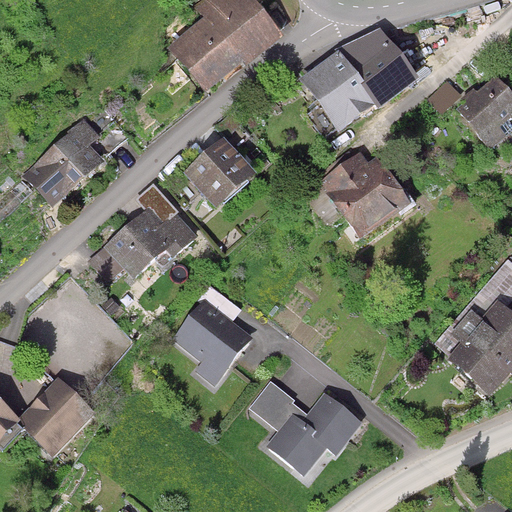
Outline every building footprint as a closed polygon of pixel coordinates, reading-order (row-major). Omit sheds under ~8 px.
[(246,66),(283,35),(253,0),(200,0),(194,6),(203,17),(166,47),(205,93),(243,62),(246,66)] [(393,43),(381,27),(339,47),(339,48),(356,70),(393,43)] [(299,78),(339,132),(376,104),(378,108),(419,77),(393,43),(356,70),(339,48),(299,78)] [(457,109),(491,149),(507,135),(499,125),(511,114),(511,94),(496,76),(457,109)] [(428,99),(442,113),(461,95),(448,80),(428,99)] [(70,134),(24,175),(54,209),(107,161),(92,144),(101,137),(84,117),(68,132),(70,134)] [(224,136),(183,172),(216,209),(257,173),(224,136)] [(328,191),(326,193),(360,240),(398,212),(401,216),(417,204),(406,190),(403,191),(377,157),(368,163),(360,152),(320,181),(328,191)] [(0,200),(0,222),(32,192),(22,180),(0,200)] [(135,199),(146,210),(149,208),(165,226),(177,215),(180,212),(154,183),(135,199)] [(124,269),(134,280),(156,260),(162,268),(197,237),(177,215),(165,226),(149,208),(146,210),(88,262),(108,284),(124,269)] [(498,299),(507,307),(511,300),(511,263),(508,260),(434,344),(449,356),(461,342),(450,334),(472,309),(482,318),(498,299)] [(205,299),(233,321),(241,310),(209,286),(197,301),(201,304),(205,299)] [(120,307),(111,298),(102,306),(111,315),(120,307)] [(201,304),(173,339),(202,362),(195,371),(215,387),(254,338),(233,321),(205,299),(201,304)] [(482,318),(472,309),(450,334),(461,342),(449,356),(446,359),(490,396),(510,372),(511,373),(511,311),(507,307),(498,299),(482,318)] [(58,377),(19,417),(22,419),(18,423),(24,428),(53,456),(95,413),(58,377)] [(277,431),(266,446),(305,476),(327,447),(337,455),(362,421),(324,392),(308,414),(293,403),(295,400),(270,381),(249,409),(277,431)] [(0,447),(3,451),(24,428),(18,423),(22,419),(19,417),(0,398),(0,447)]
